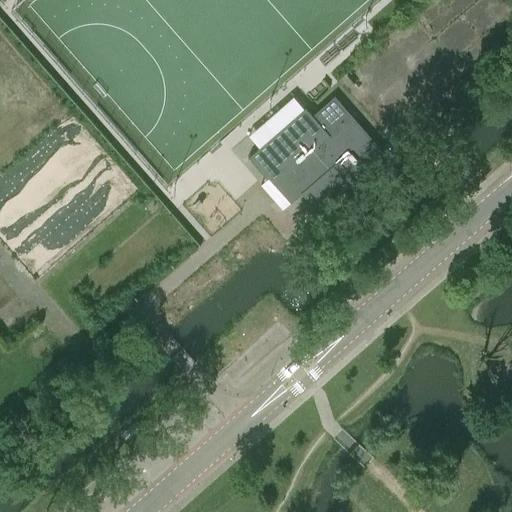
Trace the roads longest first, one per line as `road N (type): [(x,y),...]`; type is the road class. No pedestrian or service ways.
road 1 (residential): [(333,342),(511,182)]
road 2 (residential): [(139,511),(261,406)]
